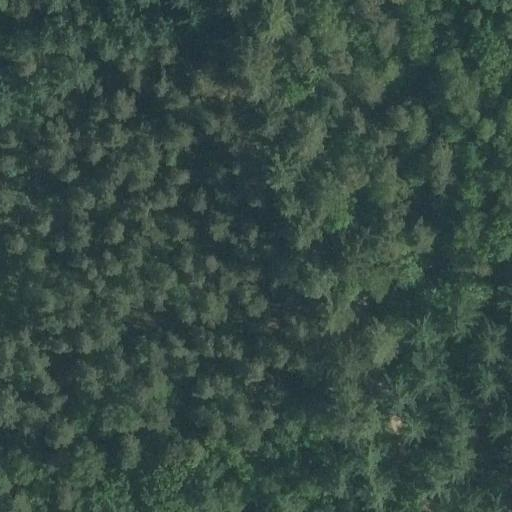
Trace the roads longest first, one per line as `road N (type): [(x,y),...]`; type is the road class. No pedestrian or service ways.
road 1 (track): [(267,0),(428,511)]
road 2 (track): [(385,381),(1,511)]
road 3 (track): [(511,239),(357,289)]
